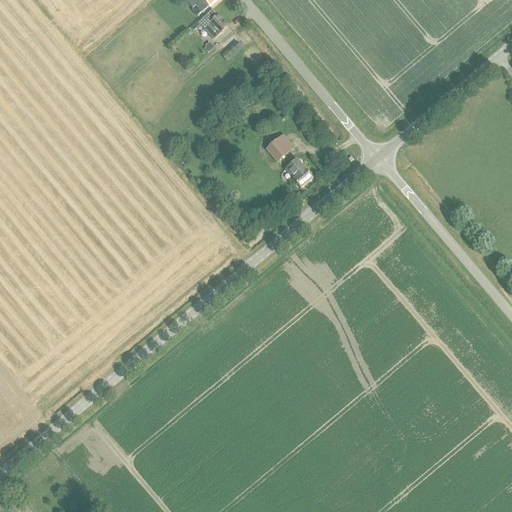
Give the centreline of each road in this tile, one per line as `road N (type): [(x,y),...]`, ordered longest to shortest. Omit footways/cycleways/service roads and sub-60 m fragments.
road 1 (unclassified): [(0,476),(378,159)]
road 2 (unclassified): [(378,159),(243,0)]
road 3 (unclassified): [(511,317),(378,159)]
road 4 (unclassified): [(378,159),(511,46)]
